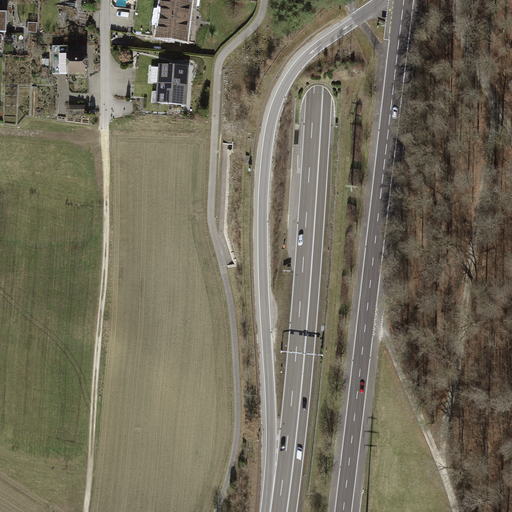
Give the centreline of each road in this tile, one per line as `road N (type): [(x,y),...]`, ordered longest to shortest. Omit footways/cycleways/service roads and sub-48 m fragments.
road 1 (trunk): [(403,7),(374,9),(310,53),(274,114),(263,203),(270,511)]
road 2 (track): [(264,0),(258,25),(228,50),(218,73),(211,221),(240,376),(239,439),(217,511)]
road 3 (trunk): [(283,511),(323,0)]
road 4 (primary): [(343,511),(403,7)]
road 5 (track): [(107,130),(106,261),(86,511)]
road 6 (track): [(496,114),(441,457)]
road 7 (track): [(368,306),(424,417),(456,511)]
road 8 (track): [(457,0),(457,35),(511,137)]
road 9 (residential): [(107,0),(107,130)]
